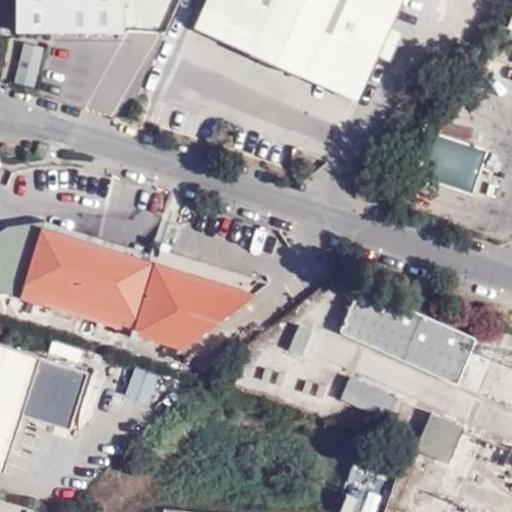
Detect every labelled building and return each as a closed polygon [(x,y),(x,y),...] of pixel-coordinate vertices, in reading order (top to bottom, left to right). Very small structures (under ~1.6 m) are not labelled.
[(126,0),(18,0),(18,31),(55,31),(126,32),(126,0)] [(359,102),(404,0),(206,0),(194,28),(359,102)] [(393,58),(403,31),(394,27),(383,55),(393,58)] [(10,39),(5,81),(39,86),(44,43),(10,39)] [(160,249),(155,263),(44,229),(46,221),(9,226),(0,232),(0,290),(183,349),(268,282),(160,249)] [(470,340),(354,291),(333,335),(451,385),(470,340)] [(295,357),(306,332),(292,326),(280,351),(295,357)] [(23,420),(41,360),(0,346),(0,470),(4,472),(23,420)] [(89,375),(41,360),(23,420),(71,434),(89,375)] [(389,395),(343,377),(332,400),(378,418),(389,395)] [(465,423),(432,410),(418,445),(451,458),(465,423)]
